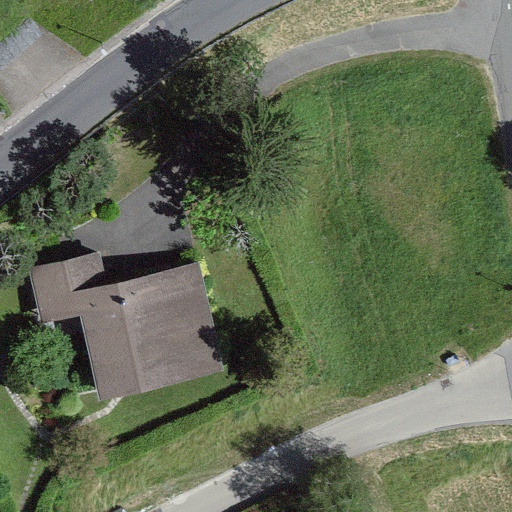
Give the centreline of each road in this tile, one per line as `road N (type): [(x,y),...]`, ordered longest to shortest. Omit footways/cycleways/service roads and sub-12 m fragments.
road 1 (residential): [(511,383),(347,436),(191,511)]
road 2 (tertiary): [(247,0),(183,36),(0,179)]
